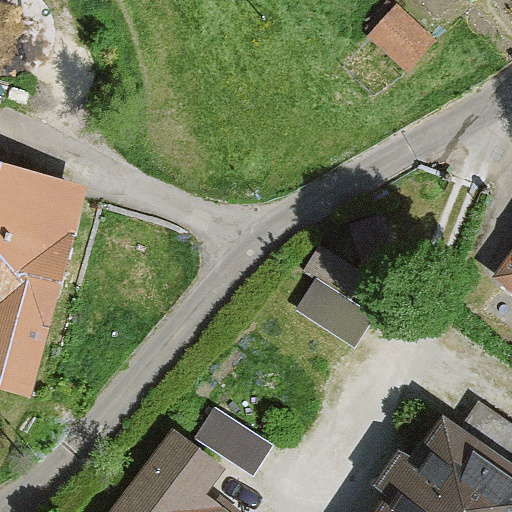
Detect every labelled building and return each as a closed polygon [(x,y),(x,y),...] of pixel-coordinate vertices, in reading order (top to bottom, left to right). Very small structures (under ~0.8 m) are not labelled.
[(398,10),(374,36),(407,67),(431,41),(398,10)] [(0,382),(26,389),(78,196),(0,173),(0,169),(3,160),(0,158),(0,382)] [(367,278),(396,269),(379,218),(351,227),(367,278)] [(298,310),(352,345),(371,316),(349,302),(365,277),(320,248),(305,272),(317,280),(298,310)] [(456,441),(445,433),(419,471),(405,462),(402,460),(384,485),(402,497),(391,511),(511,511),(511,480),(499,472),(511,454),(511,426),(481,405),(456,441)] [(197,438),(251,473),(269,445),(216,409),(197,438)] [(217,469),(173,435),(114,511),(230,511),(219,503),(214,510),(196,496),(217,469)]
